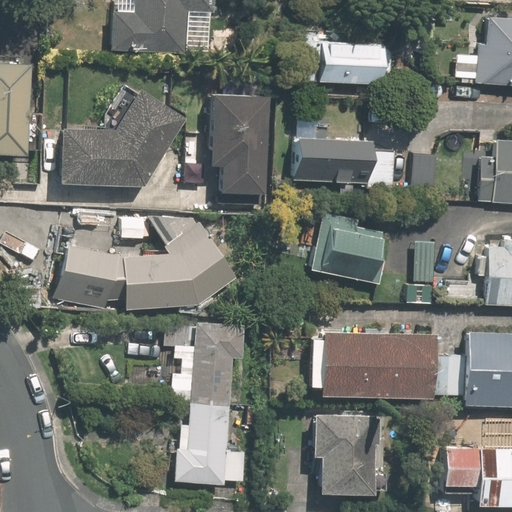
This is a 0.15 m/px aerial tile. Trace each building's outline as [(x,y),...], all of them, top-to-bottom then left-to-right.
[(100,6),(98,44),(173,48),(176,5),(203,7),(202,0),(119,0),(119,7),(100,6)] [(449,0),(426,0),(424,18),(447,21),(449,0)] [(398,1),(396,44),(418,45),(420,3),(398,1)] [(511,13),(477,12),(475,40),(470,40),(468,77),(511,79),(511,13)] [(370,79),(379,74),(380,48),(371,40),(291,36),(289,75),(370,79)] [(32,146),(34,112),(18,111),(21,59),(0,57),(0,149),(16,151),(17,145),(32,146)] [(137,170),(175,118),(129,84),(99,125),(47,122),(44,175),(131,179),(137,170)] [(260,96),(199,92),(196,144),(204,145),(203,159),(211,159),(209,198),(254,201),(260,96)] [(384,185),(385,147),(360,146),(360,135),(286,131),(284,175),(358,178),(358,184),(384,185)] [(469,173),(467,196),(482,197),(511,198),(511,134),(484,133),(483,155),(469,154),(469,173)] [(402,146),(401,185),(427,186),(429,148),(402,146)] [(318,209),(306,266),(375,281),(379,259),(371,257),(377,230),(353,224),(354,217),(318,209)] [(226,273),(190,217),(151,241),(155,248),(107,250),(52,239),(42,292),(96,302),(97,296),(108,295),(109,303),(183,300),(226,273)] [(511,233),(495,233),(495,240),(480,239),(477,300),(511,301),(511,233)] [(424,237),(405,238),(405,278),(425,278),(424,237)] [(179,398),(217,400),(220,353),(233,354),(234,321),(184,319),(184,322),(148,319),(147,342),(183,344),(179,398)] [(423,390),(425,351),(426,330),(307,325),(304,388),(423,393),(423,390)] [(452,352),(451,392),(450,399),(511,401),(511,328),(454,326),(452,352)] [(263,334),(262,358),(288,359),(289,335),(263,334)] [(451,392),(452,352),(425,351),(423,390),(451,392)] [(215,446),(217,400),(179,398),(178,421),(171,420),(170,444),(166,444),(164,477),(213,480),(213,476),(236,478),(237,448),(215,446)] [(254,404),(241,404),(240,420),(253,421),(254,404)] [(373,413),(300,409),(299,449),(306,450),(304,486),(362,489),(364,439),(371,439),(373,413)] [(511,443),(431,440),(430,478),(463,480),(462,498),(511,500),(511,443)]
